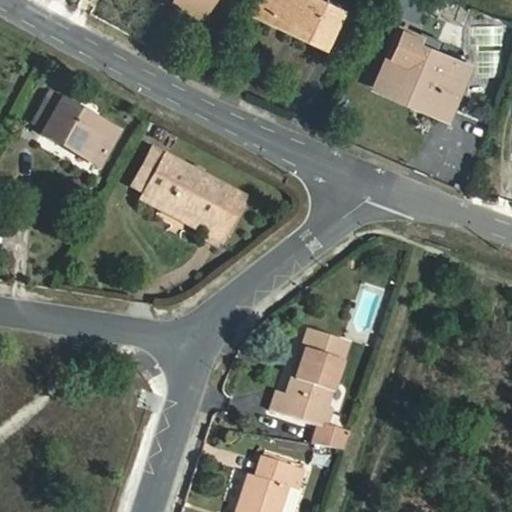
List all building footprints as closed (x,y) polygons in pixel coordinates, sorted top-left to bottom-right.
[(172,0),(172,1),(200,18),(209,0),(172,0)] [(323,0),(258,0),(254,10),(292,28),(289,35),(328,52),(345,10),(323,0)] [(445,1),(434,27),(463,39),(474,13),(445,1)] [(292,28),(254,10),(251,18),(289,35),(292,28)] [(416,54),(422,39),(403,31),(384,81),(401,90),(404,84),(427,93),(426,100),(451,111),(468,68),(432,54),(429,59),(416,54)] [(425,32),(422,39),(416,54),(429,59),(432,54),(438,38),(425,32)] [(448,119),(451,111),(426,100),(427,93),(404,84),(401,90),(384,81),(380,90),(448,119)] [(32,128),(43,134),(62,99),(50,92),(32,128)] [(62,99),(43,134),(42,137),(64,150),(71,140),(108,160),(122,132),(62,99)] [(102,171),(108,160),(71,140),(64,150),(102,171)] [(150,189),(166,157),(156,152),(140,184),(150,189)] [(166,157),(150,189),(211,223),(205,234),(225,243),(246,201),(166,157)] [(144,201),(205,234),(211,223),(150,189),(144,201)] [(225,243),(205,234),(201,241),(221,252),(225,243)] [(350,345),(309,334),(289,398),(281,396),(275,414),(330,431),(335,414),(330,413),(350,345)] [(319,429),(313,447),(335,451),(340,435),(330,432),(319,429)] [(349,438),(340,435),(335,451),(344,452),(349,438)] [(307,472),(267,459),(259,479),(250,476),(238,511),(283,511),(291,491),(301,492),(307,472)]
